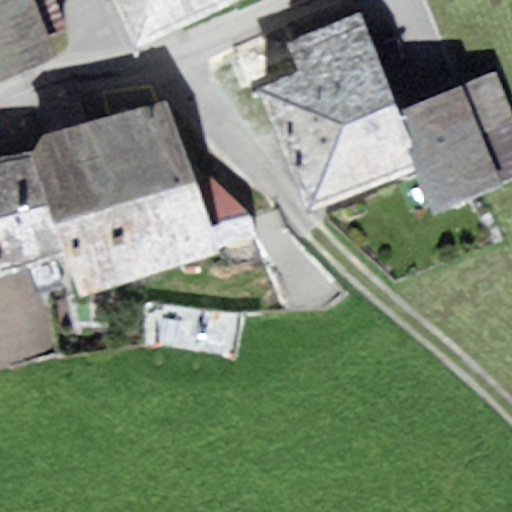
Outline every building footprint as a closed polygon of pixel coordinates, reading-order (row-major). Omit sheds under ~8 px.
[(0,0),(0,81),(57,59),(35,0),(0,0)] [(113,0),(139,51),(243,0),(113,0)] [(401,110),(361,12),(290,40),(302,71),(261,88),(311,211),(417,168),(424,165),(401,110)] [(511,109),(496,70),(401,110),(424,165),(417,168),(437,214),(444,211),(511,182),(511,109)] [(169,97),(30,139),(34,151),(66,256),(79,300),(218,257),(169,97)] [(66,256),(34,151),(0,161),(0,261),(4,275),(66,256)]
